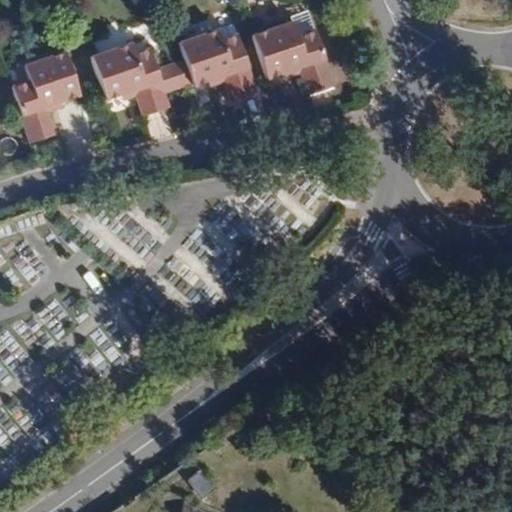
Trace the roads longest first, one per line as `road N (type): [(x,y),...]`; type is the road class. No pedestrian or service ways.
road 1 (residential): [(0,196),(169,156),(391,124)]
road 2 (tertiary): [(333,305),(52,511)]
road 3 (tertiary): [(333,305),(447,239)]
road 4 (tertiary): [(397,190),(333,305)]
